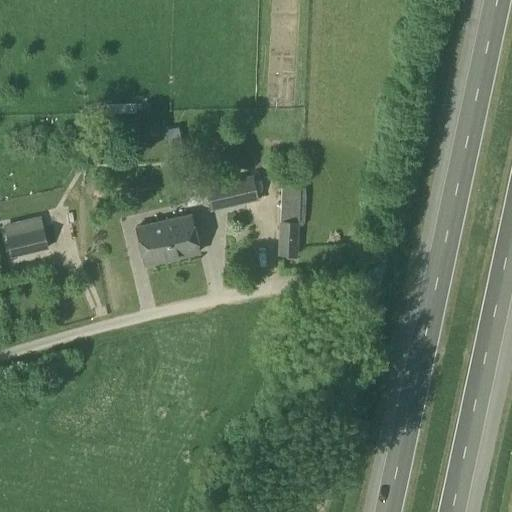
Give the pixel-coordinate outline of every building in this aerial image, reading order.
[(303,96),(305,81),(292,79),(290,94),(303,96)] [(114,128),(100,137),(106,145),(119,136),(114,128)] [(171,160),(185,157),(179,130),(164,133),(171,160)] [(201,174),(188,177),(194,205),(208,202),(201,174)] [(206,185),(211,209),(258,199),(253,175),(206,185)] [(279,221),(297,222),(298,182),(282,181),(279,221)] [(163,219),(172,257),(199,251),(191,213),(163,219)] [(172,257),(163,219),(136,225),(144,263),(172,257)] [(5,229),(11,255),(46,247),(40,221),(5,229)] [(297,222),(279,221),(278,253),(296,254),(297,222)] [(326,247),(327,263),(358,261),(357,245),(326,247)] [(239,511),(263,511),(264,508),(241,503),(239,511)]
